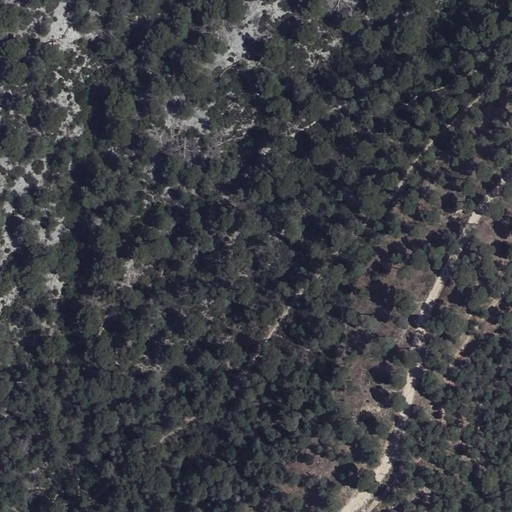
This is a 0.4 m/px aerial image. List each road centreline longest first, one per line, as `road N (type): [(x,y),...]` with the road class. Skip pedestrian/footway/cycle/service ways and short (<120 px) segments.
road 1 (track): [(37,511),(70,465),(59,371),(184,245),(229,158),(282,143),(338,98),(414,102),(465,74),(482,59),(505,0)]
road 2 (track): [(350,511),(406,429),(428,317),(468,228),(511,179)]
